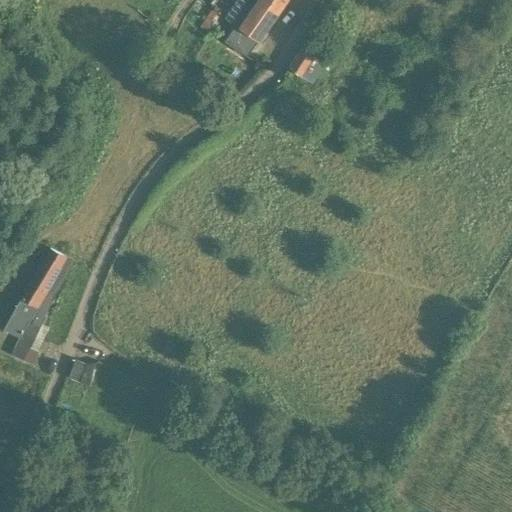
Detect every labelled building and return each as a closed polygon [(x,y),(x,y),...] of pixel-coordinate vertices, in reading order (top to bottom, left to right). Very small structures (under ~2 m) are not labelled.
[(237,0),(225,18),(235,25),(228,36),(251,51),(259,40),(285,2),(286,0),(237,0)] [(316,52),(305,45),(290,69),(301,77),(311,59),(320,65),(329,52),(320,46),(318,50),(316,52)] [(50,248),(21,299),(6,325),(22,334),(12,355),(33,365),(38,351),(30,348),(42,324),(33,320),(40,308),(38,307),(67,256),(50,248)] [(87,364),(76,360),(68,378),(79,382),(87,364)] [(72,457),(73,458),(85,468),(97,453),(84,443),(75,454),(72,457)] [(104,489),(104,480),(104,468),(88,468),(88,489),(100,489),(104,489)]
